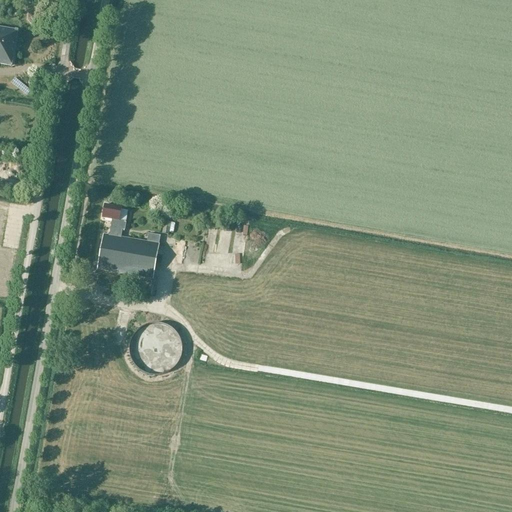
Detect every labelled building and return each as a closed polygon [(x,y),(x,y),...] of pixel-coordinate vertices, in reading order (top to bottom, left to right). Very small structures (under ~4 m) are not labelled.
[(0,29),(0,64),(11,67),(17,32),(0,29)] [(25,103),(29,99),(17,86),(12,91),(25,103)] [(119,221),(121,209),(104,206),(102,219),(112,220),(109,236),(103,235),(97,270),(153,280),(158,245),(160,237),(148,235),(147,242),(121,238),(122,231),(125,231),(126,223),(119,221)] [(171,224),(167,223),(164,223),(162,235),(169,236),(171,224)] [(221,261),(228,262),(229,248),(221,247),(221,261)] [(116,328),(117,319),(118,311),(84,305),(81,322),(116,328)] [(153,376),(155,376),(157,376),(159,376),(162,375),(164,375),(166,374),(168,373),(170,372),(172,370),(173,369),(175,367),(176,365),(177,363),(178,361),(179,359),(180,357),(180,355),(181,353),(181,350),(181,348),(180,346),(180,344),(179,341),(178,339),(177,337),(176,335),(175,334),(173,332),(172,330),(170,329),(168,328),(166,327),(164,326),(162,325),(159,325),(157,324),(155,324),(153,324),(150,325),(148,325),(146,326),(144,327),(142,328),(140,329),(138,330),(136,332),(135,334),(134,335),(132,337),(131,339),(130,341),(130,344),(129,346),(129,348),(129,350),(129,353),(129,355),(130,357),(130,359),(131,361),(132,363),(134,365),(135,367),(136,369),(138,370),(140,372),(142,373),(144,374),(146,375),(148,375),(150,376),(153,376)]
